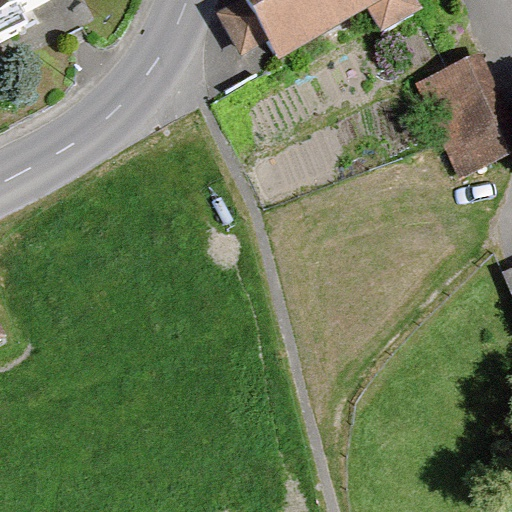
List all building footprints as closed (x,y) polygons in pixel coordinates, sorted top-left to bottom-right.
[(0,0),(0,23),(46,0),(0,0)] [(249,64),(273,49),(286,69),(396,0),(244,0),(219,16),(249,64)] [(511,148),(511,124),(480,54),(415,84),(455,174),(511,148)] [(511,293),(511,268),(502,272),(511,293)] [(0,315),(0,351),(14,345),(0,315)]
